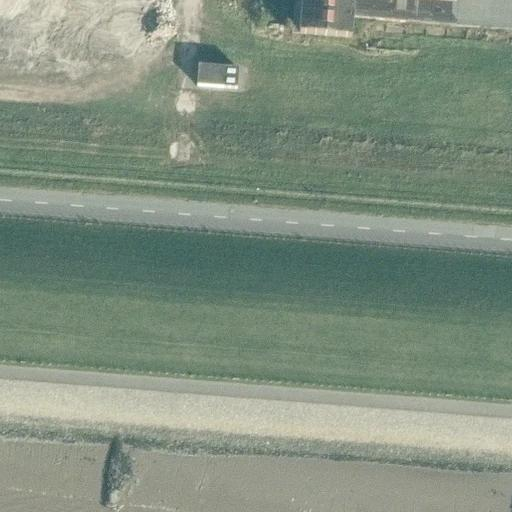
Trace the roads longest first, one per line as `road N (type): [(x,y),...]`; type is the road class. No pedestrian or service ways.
road 1 (tertiary): [(511,240),(0,200)]
road 2 (track): [(511,418),(0,378)]
